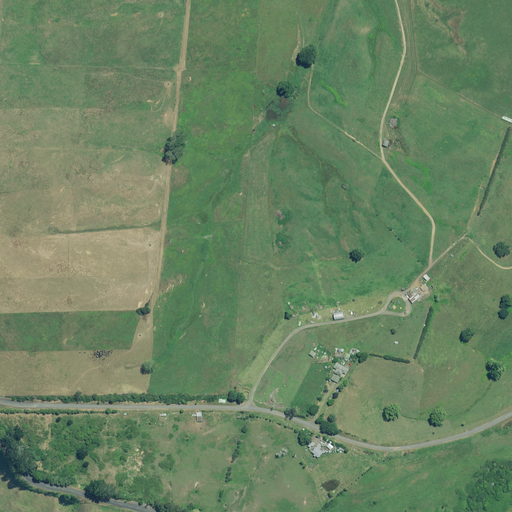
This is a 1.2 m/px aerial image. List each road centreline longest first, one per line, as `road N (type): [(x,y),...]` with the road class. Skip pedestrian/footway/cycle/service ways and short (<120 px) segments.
road 1 (unclassified): [(0,401),(247,408),(388,448),(487,428),(511,414)]
road 2 (unclassified): [(0,440),(42,484),(147,511)]
